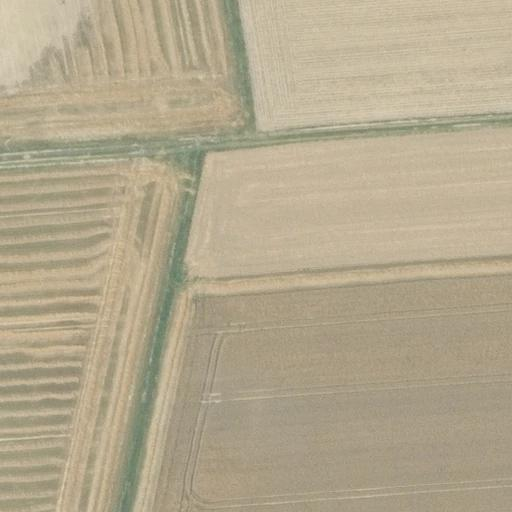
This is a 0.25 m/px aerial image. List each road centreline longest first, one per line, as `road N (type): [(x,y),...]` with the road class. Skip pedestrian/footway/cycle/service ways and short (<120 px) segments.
road 1 (track): [(0,178),(511,136)]
road 2 (track): [(215,164),(143,511)]
road 3 (track): [(267,153),(241,0)]
